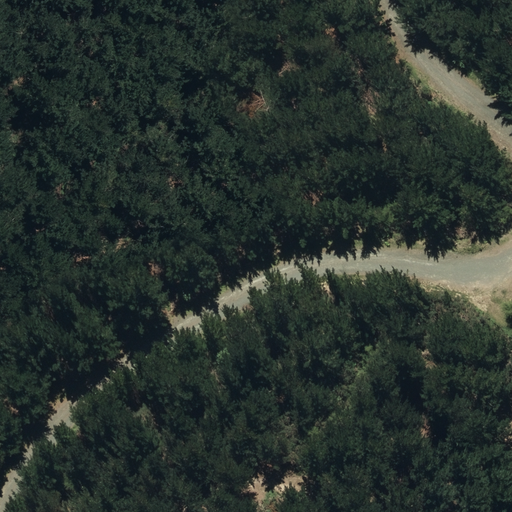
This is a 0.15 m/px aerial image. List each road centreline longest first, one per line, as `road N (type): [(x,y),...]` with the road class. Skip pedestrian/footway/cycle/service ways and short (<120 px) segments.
road 1 (track): [(511,254),(497,270),(425,264),(239,287),(191,309),(120,357),(45,433),(0,511)]
road 2 (track): [(404,0),(470,94),(511,133)]
